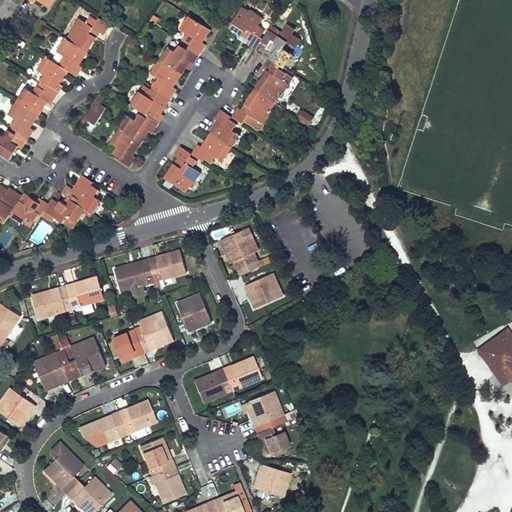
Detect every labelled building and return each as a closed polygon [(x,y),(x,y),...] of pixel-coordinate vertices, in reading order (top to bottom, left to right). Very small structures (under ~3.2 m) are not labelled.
[(29,0),(34,3),(35,0),(37,0),(45,5),(45,6),(49,9),(54,0),(29,0)] [(246,9),(243,7),(229,27),(233,30),(232,31),(239,35),(239,34),(243,37),(245,33),(251,37),(249,40),(246,44),(256,50),(261,42),(263,39),(260,37),(265,30),(262,28),(258,26),(263,19),(259,16),(260,16),(254,12),(254,13),(250,10),(249,11),(246,9)] [(154,15),(150,22),(155,25),(159,19),(154,15)] [(210,34),(212,30),(190,15),(187,19),(186,19),(183,24),(183,25),(181,29),(188,33),(186,37),(186,36),(183,40),(191,45),(189,47),(200,54),(207,45),(203,42),(200,40),(203,35),(206,37),(209,33),(210,34)] [(70,35),(68,38),(88,52),(91,48),(92,49),(96,42),(95,42),(99,37),(101,33),(105,35),(111,26),(100,18),(98,21),(91,16),(89,19),(89,20),(87,23),(80,18),(77,22),(73,27),(74,28),(71,31),(73,32),(70,36),(70,35)] [(274,53),(270,59),(282,66),(285,68),(287,64),(288,65),(291,59),(293,55),(283,48),(285,45),(287,42),(296,48),(301,40),(293,34),(296,30),(287,24),(282,32),(279,36),(269,30),(263,39),(261,42),(268,46),(267,48),(274,53)] [(269,30),(279,36),(282,32),(272,25),(269,30)] [(125,43),(133,48),(138,41),(130,35),(125,43)] [(21,40),(14,36),(11,41),(18,45),(21,40)] [(66,69),(70,72),(78,77),(84,67),(80,65),(77,63),(80,57),(84,60),(86,56),(87,56),(89,53),(88,52),(68,38),(67,38),(64,42),(64,41),(60,47),(61,47),(58,51),(65,56),(63,59),(61,62),(68,67),(66,69)] [(160,60),(183,75),(185,71),(187,67),(184,65),(187,59),(191,62),(194,64),(200,54),(189,47),(187,50),(180,45),(178,48),(176,52),(169,47),(166,51),(162,56),(163,57),(160,60)] [(47,88),(58,96),(64,86),(60,84),(67,75),(70,72),(66,69),(47,57),(45,61),(44,60),(40,66),(41,66),(39,70),(46,74),(44,78),(43,77),(41,81),(48,86),(47,88)] [(255,90),(276,104),(278,100),(280,97),(281,98),(284,94),(288,89),(287,88),(290,84),(289,84),(283,80),(285,76),(285,77),(287,73),(280,69),(282,66),(270,59),(264,68),(268,71),(271,73),(268,78),(264,76),(262,80),(261,79),(257,86),(258,86),(255,90)] [(160,92),(171,99),(178,90),(174,87),(171,85),(174,80),(177,82),(180,78),(181,78),(183,75),(160,60),(158,64),(157,64),(154,69),(155,70),(152,74),(159,78),(157,82),(153,87),(160,92)] [(294,77),(287,73),(285,77),(285,76),(283,80),(289,84),(294,77)] [(165,109),(171,99),(160,92),(158,94),(145,85),(138,95),(137,95),(133,100),(134,101),(132,105),(148,115),(154,119),(156,115),(158,112),(155,109),(158,104),(161,106),(165,109)] [(18,101),(40,116),(42,112),(44,108),(41,106),(45,100),(48,103),(52,105),(58,96),(47,88),(45,91),(38,86),(36,89),(34,93),(27,88),(24,92),(20,97),(21,97),(18,101)] [(238,107),(232,117),(243,124),(245,121),(259,131),(266,120),(267,121),(270,115),(272,111),(271,110),(273,107),(274,107),(276,104),(255,90),(252,94),(248,100),(248,101),(246,105),(249,107),(245,112),(242,110),(238,107)] [(100,93),(90,109),(101,117),(107,108),(100,103),(105,97),(100,93)] [(278,100),(276,104),(283,108),(285,104),(278,100)] [(38,119),(40,116),(18,101),(16,105),(15,104),(11,110),(12,110),(9,114),(16,119),(14,122),(12,125),(19,130),(17,132),(29,140),(35,131),(31,128),(28,126),(31,121),(35,123),(37,119),(38,119)] [(101,117),(90,109),(80,124),(85,128),(89,121),(96,125),(101,117)] [(212,130),(210,134),(232,148),(234,145),(235,145),(239,140),(238,139),(240,135),(233,131),(236,127),(236,128),(238,124),(231,119),(232,117),(221,110),(215,119),(219,122),(222,124),(218,129),(215,127),(213,131),(212,130)] [(298,119),(309,126),(314,118),(303,111),(302,113),(298,119)] [(122,125),(120,129),(142,143),(144,139),(146,135),(143,133),(146,128),(150,130),(153,132),(156,126),(157,127),(160,123),(154,119),(148,115),(147,118),(139,113),(137,116),(138,117),(136,120),(128,116),(126,119),(125,119),(122,124),(122,125)] [(89,121),(85,128),(91,132),(96,125),(89,121)] [(142,143),(120,129),(117,133),(116,132),(113,137),(114,138),(111,142),(118,146),(116,150),(113,153),(121,158),(119,160),(130,168),(133,163),(136,157),(133,155),(130,153),(133,148),(137,150),(139,146),(140,147),(142,143)] [(0,152),(11,160),(13,156),(15,152),(12,150),(15,145),(19,147),(22,149),(29,140),(17,132),(16,135),(8,130),(6,133),(7,134),(4,137),(0,133),(0,152)] [(192,154),(203,161),(205,159),(212,164),(214,160),(216,157),(223,161),(226,157),(227,158),(230,153),(229,152),(232,148),(210,134),(207,137),(208,138),(205,142),(209,144),(205,149),(202,147),(198,144),(192,154)] [(165,178),(186,192),(189,188),(188,188),(190,184),(191,185),(194,181),(195,182),(198,176),(200,172),(193,167),(195,164),(196,164),(198,161),(190,156),(192,154),(181,146),(175,156),(178,158),(182,160),(178,166),(175,163),(172,167),(167,173),(168,174),(165,178)] [(69,198),(72,200),(86,209),(93,214),(96,210),(96,211),(100,205),(99,205),(102,201),(95,197),(99,190),(92,185),(94,183),(83,175),(77,185),(84,189),(80,195),(73,190),(67,186),(62,194),(69,198)] [(9,190),(0,184),(0,221),(0,222),(1,221),(5,223),(10,215),(23,196),(15,191),(14,193),(9,190)] [(73,190),(80,195),(84,189),(77,185),(73,190)] [(25,193),(23,196),(10,215),(14,218),(19,222),(19,221),(23,224),(30,228),(39,214),(42,216),(45,211),(49,204),(40,198),(37,202),(28,196),(28,195),(25,193)] [(53,199),(49,204),(45,211),(55,217),(63,223),(64,223),(73,229),(77,222),(80,219),(81,219),(84,214),(84,213),(86,209),(72,200),(68,206),(65,204),(61,201),(59,204),(53,199)] [(55,217),(45,211),(42,216),(52,222),(55,217)] [(39,245),(51,226),(40,220),(29,238),(39,245)] [(259,251),(248,228),(220,240),(227,254),(230,252),(234,262),(240,275),(260,267),(258,262),(254,253),(259,251)] [(187,272),(180,250),(166,254),(161,255),(163,260),(159,261),(157,257),(150,259),(156,282),(187,272)] [(263,260),(265,264),(277,259),(275,255),(263,260)] [(156,282),(150,259),(142,261),(143,264),(131,268),(130,265),(115,269),(121,292),(131,289),(143,286),(156,282)] [(245,286),(251,299),(255,297),(259,307),(283,296),(273,273),(245,286)] [(73,307),(74,308),(104,299),(98,277),(87,280),(79,282),(80,287),(76,288),(75,283),(67,285),(73,307)] [(73,307),(67,285),(60,288),(61,291),(48,294),(48,291),(32,296),(39,319),(67,311),(66,309),(73,307)] [(145,293),(143,286),(131,289),(133,296),(145,293)] [(177,303),(189,332),(202,326),(201,322),(211,318),(201,294),(177,303)] [(255,297),(251,299),(253,303),(256,309),(259,307),(255,297)] [(0,346),(0,347),(20,316),(1,303),(0,304),(0,346)] [(173,337),(163,312),(139,322),(142,327),(135,330),(144,353),(165,344),(163,341),(173,337)] [(144,353),(135,330),(130,332),(113,339),(123,362),(131,358),(129,354),(135,351),(137,356),(144,353)] [(507,330),(502,334),(506,339),(511,335),(507,330)] [(63,347),(58,334),(51,337),(56,350),(63,347)] [(511,336),(511,335),(506,339),(502,334),(484,347),(488,352),(483,356),(495,374),(501,370),(509,381),(511,381),(511,336)] [(70,363),(76,378),(91,372),(97,370),(95,366),(105,362),(94,337),(71,347),(77,360),(70,363)] [(488,352),(484,347),(479,351),(483,356),(488,352)] [(76,378),(70,363),(63,366),(57,353),(34,362),(44,387),(54,383),(55,387),(76,378)] [(230,383),(233,390),(262,378),(254,356),(241,362),(235,364),(237,368),(233,370),(232,365),(224,369),(230,383)] [(223,386),(230,383),(224,369),(217,372),(219,376),(223,386)] [(509,381),(501,370),(495,374),(503,385),(509,381)] [(214,378),(212,373),(194,381),(203,403),(226,393),(223,386),(219,376),(214,378)] [(0,402),(0,411),(21,426),(28,416),(36,406),(11,388),(0,402)] [(249,413),(255,426),(269,421),(283,415),(274,391),(249,401),(253,411),(249,413)] [(120,417),(127,434),(157,421),(148,400),(130,407),(132,412),(120,417)] [(132,412),(130,407),(124,410),(118,412),(120,417),(132,412)] [(109,421),(107,417),(101,419),(79,428),(82,435),(89,441),(94,439),(97,446),(127,434),(120,417),(118,412),(111,415),(113,420),(109,421)] [(272,428),(269,421),(255,426),(258,433),(272,428)] [(272,428),(258,433),(260,440),(265,438),(274,435),(272,428)] [(0,451),(1,450),(0,448),(0,443),(1,442),(5,444),(10,437),(0,429),(0,451)] [(263,447),(266,455),(289,446),(283,431),(274,435),(265,438),(268,445),(263,447)] [(170,455),(162,437),(140,446),(153,476),(174,467),(171,459),(167,461),(165,457),(170,455)] [(83,466),(60,442),(52,450),(52,457),(54,459),(47,467),(54,474),(51,477),(62,487),(73,476),(83,466)] [(122,465),(115,458),(112,461),(119,468),(122,465)] [(116,471),(119,468),(112,461),(109,464),(116,471)] [(260,478),(257,489),(283,497),(290,473),(261,464),(259,471),(257,477),(260,478)] [(51,477),(54,474),(47,467),(44,470),(47,473),(51,477)] [(149,477),(153,485),(156,484),(164,503),(186,493),(179,478),(175,480),(173,476),(178,474),(174,467),(153,476),(149,477)] [(73,476),(62,487),(67,493),(79,481),(73,476)] [(84,487),(79,481),(67,493),(83,509),(86,506),(91,511),(94,511),(112,495),(94,477),(84,487)] [(244,511),(236,491),(227,495),(229,499),(223,502),(221,497),(214,500),(218,511),(244,511)] [(218,511),(214,500),(204,504),(185,511),(218,511)] [(116,511),(135,511),(126,503),(116,511)]
